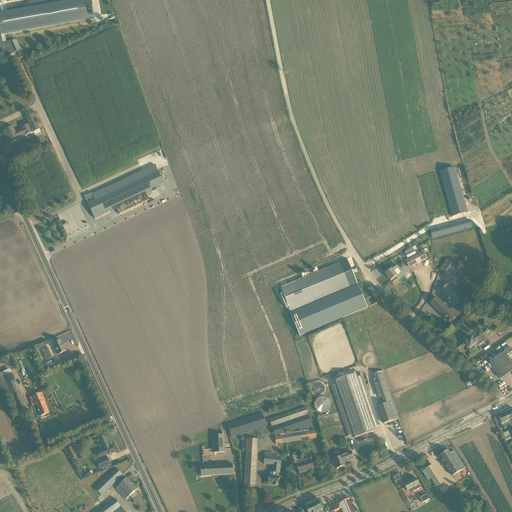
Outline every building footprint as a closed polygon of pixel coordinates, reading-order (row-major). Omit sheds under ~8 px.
[(0,28),(1,34),(2,43),(6,42),(6,39),(5,33),(95,17),(91,0),(65,0),(52,2),(1,11),(0,6),(0,28)] [(16,38),(6,39),(6,42),(2,43),(5,58),(17,52),(20,58),(24,56),(16,38)] [(32,114),(25,118),(33,132),(40,129),(32,114)] [(26,136),(32,134),(28,125),(22,128),(22,129),(15,133),(13,127),(3,132),(5,136),(7,135),(11,143),(19,140),(18,138),(25,135),(26,136)] [(163,183),(155,165),(92,195),(92,193),(84,197),(95,219),(117,209),(119,214),(149,200),(147,195),(160,189),(159,185),(163,183)] [(467,213),(454,168),(440,172),(453,217),(467,213)] [(432,238),(471,228),(469,220),(429,231),(429,232),(431,232),(432,238)] [(404,252),(405,254),(407,258),(416,254),(414,250),(413,248),(404,252)] [(409,268),(427,258),(423,252),(406,261),(409,268)] [(452,262),(446,259),(439,269),(445,273),(452,262)] [(300,336),(367,308),(347,260),(281,287),(291,311),(289,312),(300,336)] [(390,268),(391,270),(386,275),(391,281),(396,276),(401,272),(398,268),(395,264),(390,268)] [(441,290),(455,303),(462,296),(448,282),(441,290)] [(457,317),(450,310),(437,298),(430,304),(451,324),(457,317)] [(482,334),(475,339),(476,340),(474,341),(472,338),(465,342),(466,343),(464,344),(470,352),(475,349),(474,347),(478,344),(479,345),(486,340),(482,334)] [(64,347),(62,345),(61,341),(59,341),(59,340),(56,342),(56,343),(54,344),(58,355),(66,351),(64,347)] [(501,379),(508,374),(511,371),(511,363),(511,362),(511,350),(510,347),(504,352),(505,353),(490,362),(501,379)] [(355,438),(359,437),(360,442),(373,437),(371,433),(375,431),(374,427),(379,426),(362,376),(357,377),(356,374),(335,381),(336,384),(331,386),(348,436),(353,434),(355,438)] [(10,375),(4,377),(19,413),(27,409),(22,398),(23,397),(21,392),(18,393),(10,375)] [(384,404),(378,406),(382,419),(384,424),(392,421),(399,419),(397,414),(385,379),(376,382),(381,398),(384,404)] [(32,406),(36,405),(41,417),(49,413),(41,393),(32,397),(33,400),(30,401),(32,406)] [(331,398),(316,398),(316,412),(330,412),(331,398)] [(272,408),(274,413),(287,409),(285,404),(272,408)] [(272,428),(308,415),(305,407),(269,420),(272,428)] [(511,410),(499,417),(502,424),(507,422),(507,421),(511,419),(511,410)] [(266,427),(262,413),(227,424),(232,438),(266,427)] [(272,428),(275,437),(299,428),(300,430),(312,426),(308,416),(272,428)] [(507,428),(506,429),(501,431),(504,438),(504,439),(505,442),(511,439),(508,432),(509,431),(507,428)] [(401,430),(390,435),(392,439),(403,434),(401,430)] [(275,437),(276,445),(316,438),(315,431),(275,437)] [(225,453),(224,435),(213,436),(214,453),(225,453)] [(98,453),(100,458),(116,451),(113,446),(110,448),(104,436),(100,438),(105,450),(98,453)] [(242,449),(246,450),(244,488),(256,488),(258,440),(242,439),(242,449)] [(453,477),(465,468),(454,451),(450,454),(448,451),(440,456),(453,477)] [(343,463),(354,459),(351,452),(341,456),(341,457),(339,458),(337,452),(332,454),(334,460),(337,469),(345,466),(343,463)] [(270,477),(269,477),(268,484),(274,484),(274,485),(278,486),(279,478),(277,478),(277,474),(280,474),(282,458),(274,458),(274,454),(265,453),(264,464),(274,465),(273,473),(270,473),(270,477)] [(107,457),(96,462),(100,470),(111,465),(107,457)] [(297,463),(297,465),(299,473),(314,469),(312,461),(306,462),(298,464),(297,463)] [(232,465),(201,467),(201,476),(233,475),(232,465)] [(425,470),(426,470),(423,472),(428,480),(431,479),(436,488),(443,483),(432,465),(425,470)] [(117,468),(95,489),(101,495),(123,475),(117,468)] [(421,488),(415,477),(408,481),(409,482),(404,485),(407,491),(411,489),(413,492),(421,488)] [(116,489),(126,500),(137,490),(127,479),(116,489)] [(429,499),(427,494),(420,498),(422,503),(429,499)] [(124,511),(115,499),(97,511),(124,511)] [(328,508),(329,511),(333,511),(342,509),(343,511),(354,511),(349,499),(328,508)] [(306,508),(307,511),(317,511),(323,509),(319,501),(306,508)]
